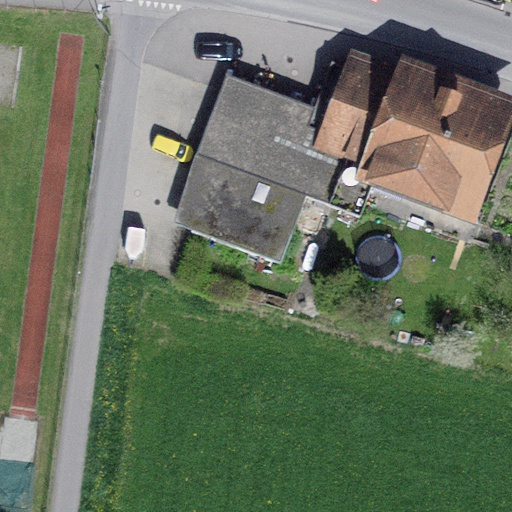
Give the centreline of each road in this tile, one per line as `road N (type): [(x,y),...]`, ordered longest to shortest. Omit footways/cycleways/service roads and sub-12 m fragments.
road 1 (residential): [(148,0),(79,511)]
road 2 (tertiary): [(511,49),(333,0)]
